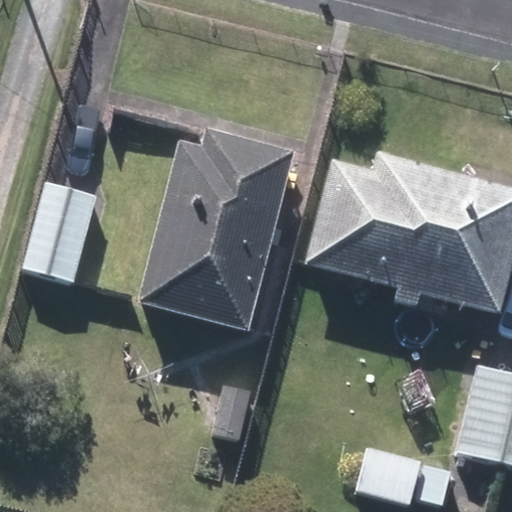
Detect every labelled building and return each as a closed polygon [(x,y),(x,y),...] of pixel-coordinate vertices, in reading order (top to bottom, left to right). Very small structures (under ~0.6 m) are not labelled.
[(154,314),(263,341),(307,161),(218,141),(215,158),(193,154),(154,314)] [(433,301),(511,322),(511,320),(511,194),(391,163),(386,180),(348,171),(321,273),(412,296),(410,307),(431,311),(433,301)] [(32,277),(83,289),(105,205),(53,191),(32,277)] [(287,399),(301,401),(309,367),(294,364),(287,399)] [(464,461),(511,472),(511,382),(483,376),(464,461)] [(185,472),(214,478),(222,443),(192,436),(185,472)] [(368,503),(404,511),(425,511),(426,507),(447,511),(451,511),(458,482),(433,476),(434,470),(378,457),(368,503)]
